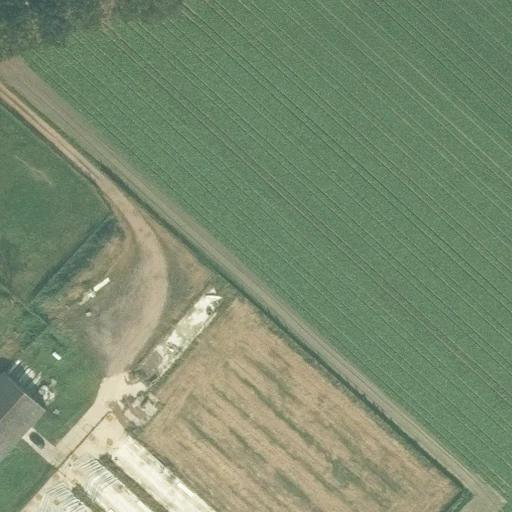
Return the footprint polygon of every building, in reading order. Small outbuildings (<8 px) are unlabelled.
[(156,343),(173,359),(227,299),(210,283),(156,343)] [(146,413),(261,511),(426,511),(452,482),(245,304),(232,319),(232,318),(219,333),(205,349),(190,365),(189,365),(161,398),(160,397),(146,413)] [(0,460),(47,408),(4,370),(0,375),(0,460)] [(131,432),(228,511),(254,511),(142,419),(131,432)] [(221,511),(127,432),(58,511),(221,511)]
